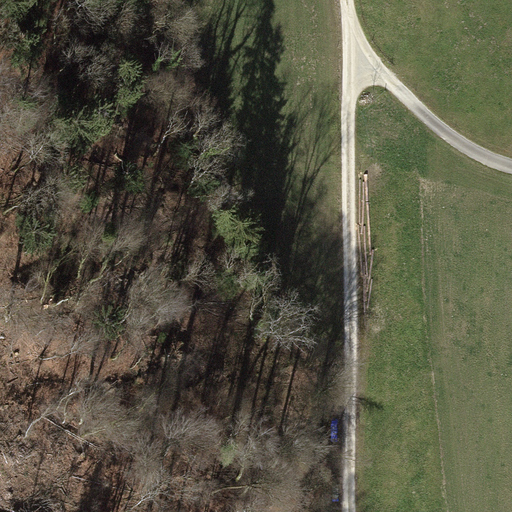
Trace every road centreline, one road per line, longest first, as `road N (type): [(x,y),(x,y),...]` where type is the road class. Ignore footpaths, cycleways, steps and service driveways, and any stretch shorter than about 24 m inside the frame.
road 1 (track): [(349,511),(351,50)]
road 2 (track): [(351,50),(465,153),(511,160)]
